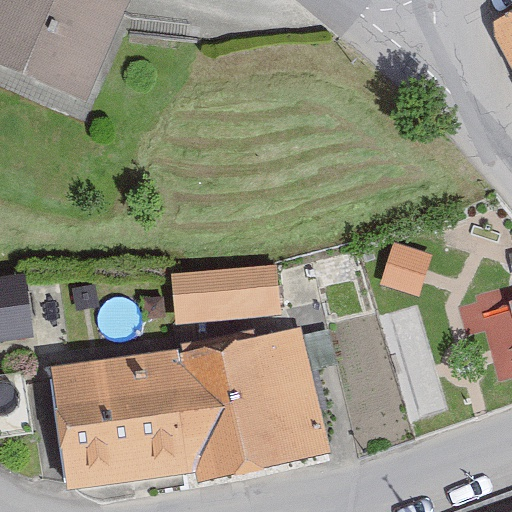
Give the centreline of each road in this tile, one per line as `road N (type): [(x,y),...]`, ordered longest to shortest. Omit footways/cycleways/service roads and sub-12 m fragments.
road 1 (residential): [(511,442),(296,502)]
road 2 (unclassified): [(511,162),(438,80),(414,34)]
